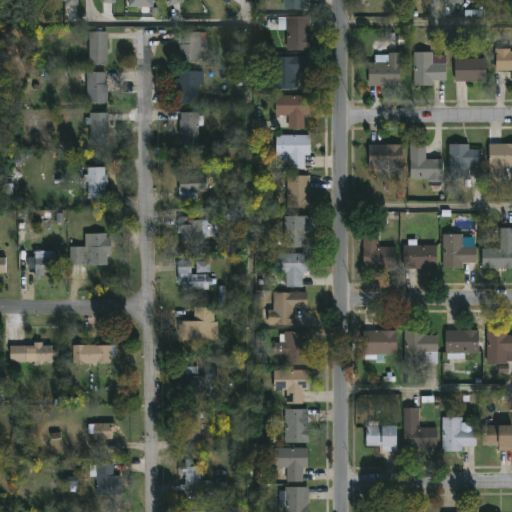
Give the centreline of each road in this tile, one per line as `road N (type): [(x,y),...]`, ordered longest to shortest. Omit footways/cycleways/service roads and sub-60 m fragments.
road 1 (residential): [(341,0),(344,511)]
road 2 (residential): [(144,41),(150,511)]
road 3 (residential): [(340,121),(511,119)]
road 4 (residential): [(342,303),(511,303)]
road 5 (residential): [(344,488),(511,486)]
road 6 (residential): [(148,310),(0,314)]
